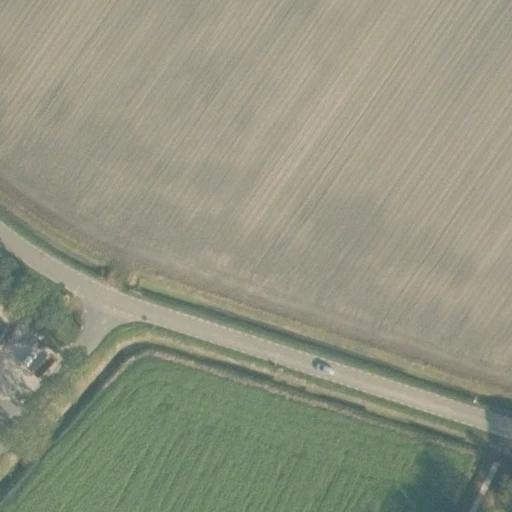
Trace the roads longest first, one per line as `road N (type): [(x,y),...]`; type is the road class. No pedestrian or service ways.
road 1 (tertiary): [(511,432),(108,302)]
road 2 (unclassified): [(0,443),(85,345),(108,302)]
road 3 (tertiary): [(108,302),(0,232)]
